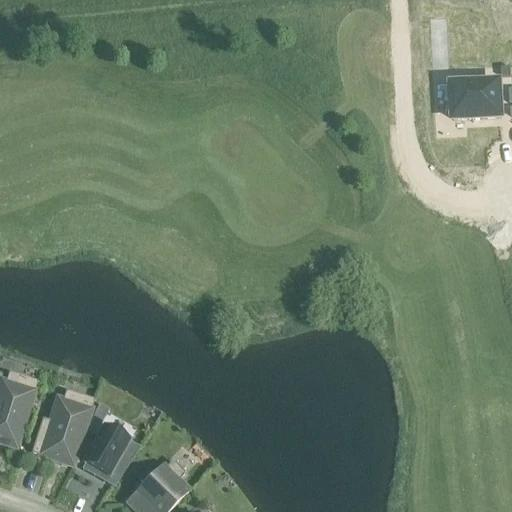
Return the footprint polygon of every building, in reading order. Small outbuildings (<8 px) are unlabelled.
[(510,79),(510,70),(501,70),(501,80),(510,79)] [(499,84),(451,87),(453,122),(501,119),(499,84)] [(2,447),(15,451),(37,384),(8,375),(0,400),(0,443),(3,444),(2,447)] [(55,426),(42,421),(31,456),(54,463),(54,461),(60,463),(59,465),(73,469),(94,403),(65,393),(55,426)] [(94,416),(88,435),(94,438),(103,421),(94,416)] [(129,446),(130,444),(104,430),(84,467),(108,480),(105,485),(113,490),(138,451),(129,446)] [(178,483),(184,476),(172,464),(165,471),(163,468),(153,478),(149,474),(140,483),(144,488),(133,499),(146,511),(170,511),(189,493),(178,483)]
